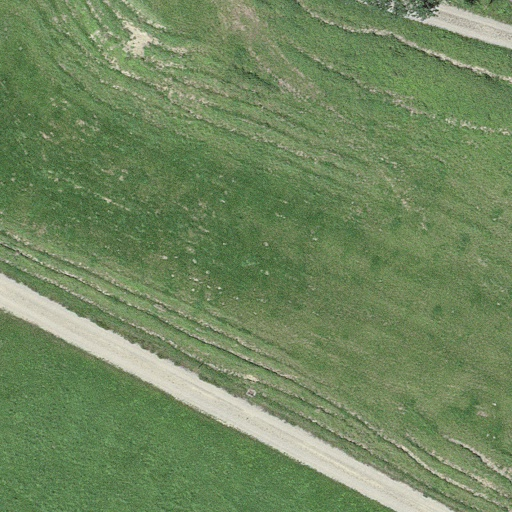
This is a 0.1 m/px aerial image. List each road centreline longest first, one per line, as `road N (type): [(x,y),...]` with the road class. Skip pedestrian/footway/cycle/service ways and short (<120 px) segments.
road 1 (track): [(444,511),(0,289)]
road 2 (track): [(511,47),(375,0)]
